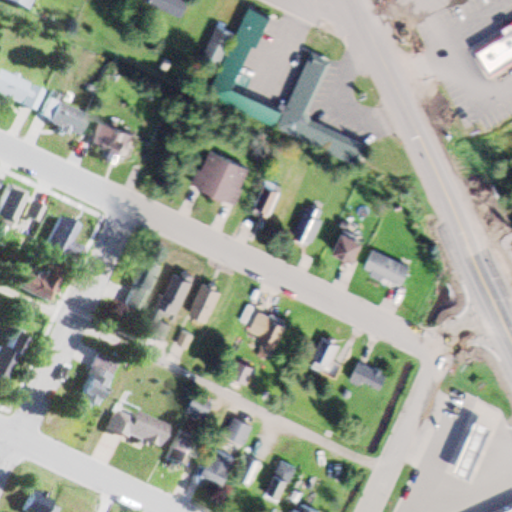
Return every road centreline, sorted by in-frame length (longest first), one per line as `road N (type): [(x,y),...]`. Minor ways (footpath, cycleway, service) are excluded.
road 1 (residential): [(440,351),(0,146)]
road 2 (trunk): [(511,332),(351,0)]
road 3 (residential): [(0,456),(121,206)]
road 4 (residential): [(368,511),(440,351),(504,316)]
road 5 (residential): [(0,427),(177,511)]
